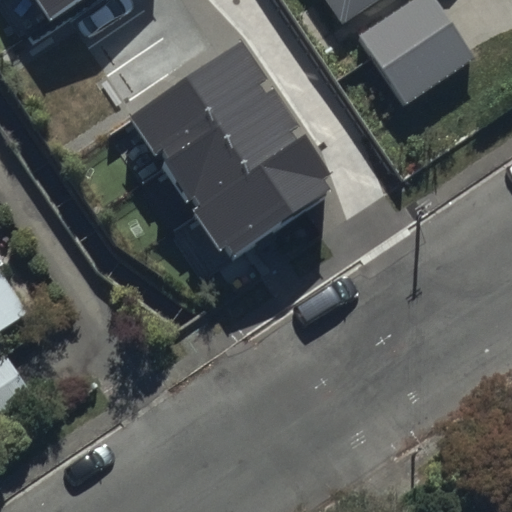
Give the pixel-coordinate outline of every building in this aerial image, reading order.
[(23,0),(22,1),(151,195),(219,150),(192,109),(253,68),(207,0),(23,0)] [(328,0),(345,25),(382,0),(328,0)] [(397,0),(353,30),(405,106),(476,58),(436,0),(397,0)] [(0,333),(30,315),(0,270),(10,264),(0,247),(0,333)] [(0,422),(36,397),(5,353),(0,356),(0,422)]
